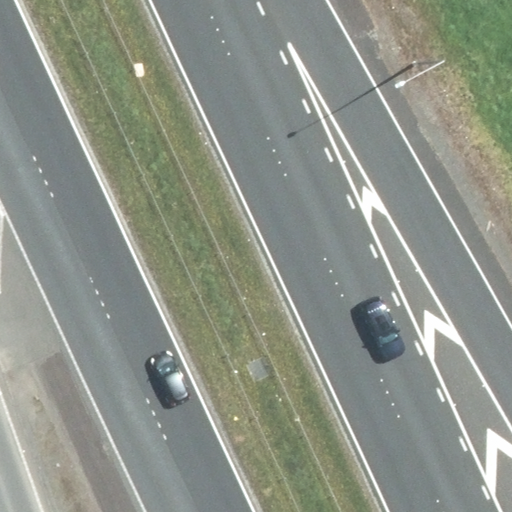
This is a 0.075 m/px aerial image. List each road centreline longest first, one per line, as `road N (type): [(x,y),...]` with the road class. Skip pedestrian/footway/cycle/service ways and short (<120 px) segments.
road 1 (motorway): [(203,0),(441,511)]
road 2 (motorway): [(200,511),(0,82)]
road 3 (motorway): [(288,0),(511,365)]
